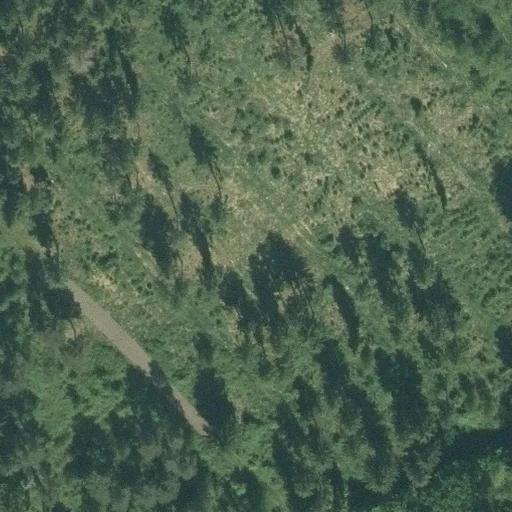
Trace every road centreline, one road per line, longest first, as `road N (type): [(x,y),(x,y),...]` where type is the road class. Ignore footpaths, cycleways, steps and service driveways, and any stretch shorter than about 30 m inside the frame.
road 1 (track): [(0,232),(229,511)]
road 2 (track): [(309,511),(511,423)]
